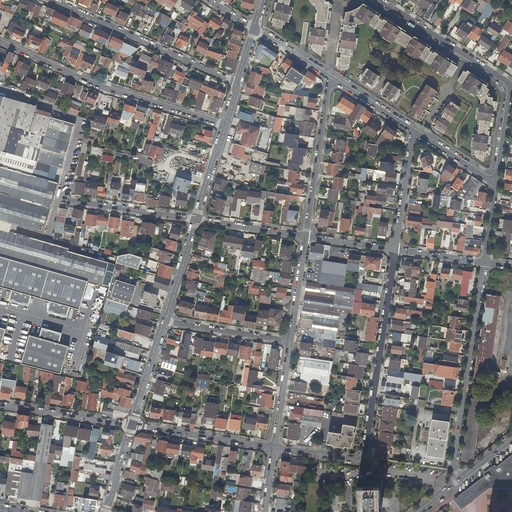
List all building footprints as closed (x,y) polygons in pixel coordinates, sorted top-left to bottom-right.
[(0,0),(0,9),(8,12),(14,15),(18,7),(13,4),(12,8),(11,9),(6,7),(0,4),(2,0),(0,0)] [(27,2),(22,0),(20,0),(19,5),(35,12),(34,15),(37,17),(40,12),(42,7),(28,1),(27,2)] [(99,2),(95,0),(94,0),(93,3),(90,10),(94,12),(95,9),(97,10),(98,8),(96,7),(99,2)] [(167,5),(161,13),(167,16),(172,8),(178,0),(165,0),(164,3),(167,5)] [(196,3),(191,0),(184,0),(181,6),(190,12),(196,3)] [(243,0),(242,6),(251,9),(254,0),(243,0)] [(292,8),(291,7),(289,7),(290,2),(291,0),(276,0),(274,9),(274,10),(275,11),(276,11),(275,14),(272,23),(274,23),(273,26),(282,29),(283,25),(284,22),(286,22),(287,23),(289,19),(290,19),(292,12),(291,11),(292,8)] [(316,24),(327,25),(327,23),(329,23),(331,12),(329,11),(329,8),(330,9),(331,8),(332,7),(332,5),(331,4),(330,4),(330,2),(327,2),(325,0),(309,0),(312,5),(314,4),(316,7),(316,8),(316,10),(317,10),(316,24)] [(419,0),(417,4),(422,7),(423,6),(428,9),(432,3),(434,0),(419,0)] [(477,4),(470,0),(465,0),(462,5),(472,12),(477,4)] [(133,7),(131,11),(142,16),(144,12),(143,11),(145,6),(143,5),(136,2),(135,2),(134,4),(133,7)] [(119,8),(107,3),(104,10),(115,16),(119,8)] [(436,6),(432,3),(428,9),(426,13),(424,16),(427,19),(436,6)] [(342,23),(357,25),(364,23),(368,26),(369,24),(381,32),(380,33),(379,35),(383,37),(382,38),(389,42),(389,41),(393,43),(394,42),(394,41),(398,43),(405,33),(406,32),(397,26),(396,26),(395,26),(394,26),(391,25),(384,20),(383,21),(378,18),(379,17),(372,12),(369,11),(369,9),(369,8),(363,4),(361,6),(358,9),(353,11),(347,13),(343,13),(342,23)] [(50,16),(53,18),(56,12),(56,11),(49,7),(47,12),(51,14),(50,16)] [(155,14),(157,11),(149,8),(148,7),(145,15),(146,15),(145,18),(144,17),(141,22),(150,26),(155,15),(151,14),(150,16),(148,15),(150,11),(155,14)] [(175,10),(172,8),(167,16),(170,18),(175,10)] [(490,10),(486,8),(481,16),(484,18),(490,10)] [(198,13),(193,10),(186,22),(190,24),(189,27),(192,29),(197,21),(194,19),(198,13)] [(430,21),(434,23),(438,17),(441,13),(437,10),(430,21)] [(119,22),(118,24),(121,25),(122,23),(125,25),(129,15),(121,11),(118,17),(117,16),(115,20),(119,22)] [(69,18),(56,12),(53,18),(52,21),(65,27),(67,23),(69,18)] [(163,28),(167,30),(167,28),(170,23),(172,18),(171,18),(170,18),(167,16),(161,13),(157,20),(155,22),(157,23),(159,24),(162,19),(166,21),(163,28)] [(68,23),(67,23),(65,27),(78,32),(83,21),(71,16),(68,23)] [(207,22),(204,21),(198,31),(197,33),(203,37),(204,37),(205,35),(202,33),(207,27),(209,28),(210,25),(218,30),(219,29),(221,26),(221,25),(226,18),(223,16),(219,21),(213,17),(208,24),(207,23),(207,22)] [(230,21),(226,18),(221,25),(226,28),(230,21)] [(201,19),(194,30),(198,31),(204,21),(201,19)] [(511,33),(511,23),(508,20),(502,28),(511,34),(511,33)] [(26,29),(11,22),(8,29),(7,31),(13,34),(12,35),(21,39),(26,29)] [(357,25),(342,23),(341,25),(344,26),(344,28),(341,27),(340,38),(340,39),(341,40),(341,44),(339,53),(341,53),(340,58),(339,58),(337,68),(341,71),(349,68),(350,57),(352,50),(353,50),(355,50),(355,46),(357,47),(358,39),(356,39),(357,35),(355,34),(354,34),(355,27),(356,27),(357,25)] [(460,35),(466,39),(468,36),(472,29),(463,23),(456,34),(460,36),(460,35)] [(497,37),(501,30),(491,23),(486,30),(497,37)] [(92,28),(83,24),(79,33),(88,37),(92,28)] [(182,36),(187,26),(184,24),(181,31),(179,35),(181,35),(176,45),(182,47),(183,45),(187,46),(190,39),(182,36)] [(327,25),(316,24),(315,27),(315,28),(314,28),(312,28),(311,32),(310,32),(308,40),(310,40),(310,43),(309,48),(313,49),(313,51),(321,56),(322,50),(323,50),(325,41),(325,38),(327,38),(328,29),(329,26),(327,25)] [(368,26),(380,33),(381,32),(369,24),(368,26)] [(99,30),(101,27),(98,26),(93,37),(105,42),(108,34),(99,30)] [(225,29),(221,26),(219,29),(218,30),(215,34),(214,37),(216,37),(217,36),(220,37),(223,32),(225,29)] [(482,31),(475,26),(472,29),(468,36),(475,41),(482,31)] [(173,30),(167,28),(167,30),(162,40),(171,45),(174,38),(171,36),(173,30)] [(232,37),(230,42),(231,43),(240,46),(242,41),(240,40),(243,32),(236,29),(236,28),(235,28),(235,29),(232,37)] [(409,36),(405,33),(398,43),(402,46),(409,36)] [(37,38),(30,34),(26,42),(30,44),(31,43),(34,44),(37,38)] [(454,68),(455,66),(456,64),(446,57),(444,59),(442,57),(434,52),(433,54),(429,51),(430,50),(422,45),(419,43),(420,41),(419,40),(410,34),(409,36),(402,46),(406,48),(406,49),(405,51),(408,53),(407,54),(414,58),(414,57),(418,59),(419,58),(419,57),(432,64),(431,66),(430,67),(433,69),(432,71),(439,75),(440,73),(443,76),(444,74),(448,77),(449,75),(450,73),(451,74),(455,69),(454,68)] [(39,51),(43,53),(47,43),(50,45),(53,38),(50,36),(48,39),(45,38),(39,51)] [(69,47),(72,48),(73,45),(75,42),(61,36),(59,42),(61,43),(69,47)] [(109,44),(120,49),(123,42),(124,41),(113,36),(109,44)] [(493,43),(483,36),(478,43),(489,50),(493,43)] [(205,54),(212,39),(204,37),(203,37),(202,39),(208,41),(206,44),(200,41),(196,50),(205,54)] [(215,39),(216,37),(214,37),(213,39),(208,50),(214,52),(216,46),(213,44),(215,40),(215,39)] [(503,50),(510,40),(505,37),(497,51),(501,54),(501,53),(503,50)] [(73,45),(87,51),(88,48),(75,42),(73,45)] [(138,49),(123,42),(120,49),(119,51),(130,56),(131,55),(138,49)] [(93,44),(91,43),(88,48),(102,55),(103,52),(91,47),(93,44)] [(236,59),(240,46),(231,43),(227,56),(230,57),(236,59)] [(264,53),(274,60),(278,55),(260,44),(259,44),(255,59),(259,60),(264,53)] [(218,62),(217,64),(220,64),(222,57),(221,57),(222,54),(214,52),(208,50),(202,62),(205,63),(208,55),(218,58),(218,62)] [(497,59),(508,66),(511,59),(511,55),(503,50),(501,53),(501,54),(497,59)] [(5,75),(14,54),(10,52),(5,63),(1,71),(0,73),(0,79),(5,82),(5,78),(5,75)] [(76,68),(79,69),(81,64),(85,55),(86,54),(83,52),(76,68)] [(64,56),(61,64),(64,65),(69,54),(67,53),(65,57),(64,56)] [(273,72),(284,56),(279,53),(278,55),(274,60),(269,69),(270,74),(272,79),(275,74),(273,72)] [(78,57),(71,54),(68,60),(72,62),(71,63),(74,65),(78,57)] [(139,62),(137,68),(147,71),(152,59),(142,54),(139,62)] [(153,58),(152,59),(147,71),(151,73),(153,66),(156,67),(160,59),(158,58),(159,56),(155,54),(153,58)] [(95,60),(85,55),(81,64),(91,69),(95,60)] [(134,57),(131,55),(130,56),(125,61),(124,63),(128,64),(134,57)] [(109,67),(112,59),(107,57),(107,58),(102,56),(100,61),(104,63),(104,65),(109,67)] [(230,71),(234,73),(239,60),(236,59),(230,57),(225,69),(229,70),(230,70),(230,71)] [(419,58),(431,66),(432,64),(419,57),(419,58)] [(285,68),(289,71),(291,68),(294,64),(286,59),(284,63),(288,65),(287,67),(286,67),(285,68)] [(166,72),(170,74),(172,69),(173,65),(170,64),(170,63),(161,60),(159,66),(163,67),(161,71),(165,73),(166,72)] [(31,66),(19,61),(15,70),(18,72),(27,75),(31,66)] [(128,74),(129,74),(130,71),(132,66),(128,64),(124,63),(122,64),(120,63),(119,65),(128,68),(127,70),(119,67),(116,73),(127,77),(128,74)] [(113,74),(115,75),(116,73),(119,67),(127,70),(128,68),(119,65),(113,74)] [(130,71),(145,77),(147,71),(137,68),(132,66),(130,71)] [(457,67),(455,66),(454,68),(455,69),(451,74),(450,73),(449,75),(451,77),(457,67)] [(305,76),(291,68),(289,71),(288,72),(286,76),(286,77),(299,85),(305,76)] [(180,72),(172,69),(170,74),(169,76),(178,80),(177,83),(182,85),(185,77),(187,72),(184,71),(183,72),(181,71),(180,72)] [(376,78),(378,76),(369,70),(367,73),(365,71),(363,71),(358,78),(360,79),(361,78),(363,79),(361,83),(369,89),(372,85),(374,86),(373,87),(374,88),(379,81),(378,80),(376,78)] [(252,71),(248,82),(257,85),(258,85),(261,74),(252,71)] [(312,82),(314,80),(316,76),(308,71),(305,76),(299,85),(293,94),(305,96),(317,98),(318,94),(299,91),(305,82),(310,85),(312,82)] [(479,99),(487,95),(486,93),(487,92),(489,90),(486,88),(487,86),(479,81),(476,80),(476,79),(477,79),(477,78),(476,78),(476,77),(467,71),(465,73),(459,82),(459,84),(462,86),(461,87),(463,88),(465,90),(464,91),(471,95),(471,94),(475,96),(476,95),(478,96),(479,99)] [(459,82),(465,73),(463,72),(457,81),(459,82)] [(52,79),(41,74),(36,85),(48,90),(50,84),(52,79)] [(25,81),(24,81),(20,89),(25,91),(29,83),(34,85),(36,81),(26,77),(25,81)] [(141,85),(142,86),(144,81),(144,79),(145,79),(140,77),(139,82),(134,80),(132,88),(140,90),(141,85)] [(191,79),(185,77),(182,85),(187,87),(196,90),(200,91),(203,85),(203,84),(191,79)] [(144,79),(144,81),(142,86),(141,90),(151,93),(151,90),(153,90),(154,87),(152,86),(154,82),(144,79)] [(75,86),(66,81),(60,95),(65,97),(67,94),(71,95),(75,86)] [(263,90),(264,87),(258,85),(257,85),(256,85),(249,83),(245,94),(250,96),(251,96),(251,93),(253,94),(254,89),(255,86),(256,86),(256,88),(263,90)] [(397,92),(398,89),(390,83),(388,86),(386,85),(384,84),(380,91),(381,92),(382,91),(384,93),(381,96),(390,102),(392,98),(394,100),(395,101),(400,94),(399,93),(397,92)] [(54,93),(59,95),(61,91),(57,89),(52,87),(52,85),(50,84),(48,90),(47,90),(53,93),(54,93)] [(184,95),(187,87),(182,85),(180,89),(177,99),(182,101),(183,98),(184,99),(185,95),(184,95)] [(221,92),(206,87),(203,85),(200,91),(205,93),(210,95),(223,100),(225,94),(221,93),(221,92)] [(433,95),(434,96),(436,97),(439,93),(426,85),(423,89),(425,90),(422,95),(420,94),(415,101),(417,102),(413,107),(412,107),(409,110),(415,114),(413,117),(421,121),(425,115),(423,113),(421,112),(425,107),(426,108),(428,109),(433,102),(431,101),(429,100),(433,95)] [(172,99),(171,102),(176,103),(177,99),(180,89),(176,88),(175,89),(174,89),(173,91),(168,89),(167,94),(162,92),(160,96),(172,99)] [(44,100),(55,104),(59,95),(54,93),(53,93),(47,90),(43,99),(44,100)] [(98,96),(88,91),(87,94),(85,100),(95,104),(98,96)] [(200,110),(205,93),(200,91),(198,99),(195,109),(200,110)] [(79,103),(82,105),(85,100),(87,94),(84,92),(82,96),(82,97),(79,103)] [(289,102),(290,94),(282,93),(281,99),(279,105),(285,106),(286,101),(289,102)] [(0,220),(17,226),(44,233),(58,182),(53,181),(57,167),(62,168),(75,124),(50,117),(51,113),(36,108),(36,106),(0,95),(0,220)] [(221,107),(223,100),(210,95),(209,98),(212,99),(209,108),(213,109),(212,111),(218,113),(220,106),(221,107)] [(487,95),(479,99),(480,102),(480,104),(478,104),(478,108),(476,108),(475,115),(477,116),(476,120),(477,120),(479,120),(477,134),(475,134),(474,134),(473,138),(472,137),(471,145),(472,145),(472,149),(471,154),(475,155),(475,156),(483,162),(483,156),(485,156),(487,147),(487,144),(489,144),(491,131),(489,131),(487,131),(488,126),(490,127),(492,127),(493,116),(493,115),(493,114),(492,114),(492,113),(492,111),(494,102),(492,101),(492,98),(490,97),(488,97),(487,95)] [(259,108),(261,100),(251,96),(250,96),(248,105),(259,108)] [(308,101),(308,103),(307,106),(315,107),(316,99),(309,97),(308,101)] [(456,108),(457,106),(455,105),(456,103),(452,100),(449,105),(445,102),(444,104),(443,105),(442,106),(442,107),(441,107),(441,108),(440,110),(442,111),(444,112),(441,117),(439,116),(437,115),(436,116),(435,117),(434,118),(433,119),(433,120),(433,121),(432,122),(436,125),(434,128),(435,128),(434,130),(438,133),(440,131),(440,132),(442,130),(444,131),(450,123),(448,122),(451,117),(453,119),(458,110),(456,108)] [(348,101),(342,110),(350,115),(356,106),(348,101)] [(69,106),(68,105),(68,106),(66,110),(78,115),(80,111),(78,110),(80,106),(71,102),(69,106)] [(136,108),(125,104),(122,116),(121,117),(128,119),(130,112),(134,113),(136,108)] [(352,129),(353,128),(360,118),(366,109),(366,108),(359,104),(349,120),(351,128),(352,129)] [(147,109),(138,106),(136,112),(138,112),(136,118),(143,120),(145,113),(146,113),(147,109)] [(309,119),(311,110),(296,108),(294,120),(296,120),(314,123),(317,123),(317,120),(309,119)] [(143,154),(137,152),(136,156),(140,157),(148,159),(149,156),(148,156),(151,145),(152,145),(154,140),(153,140),(157,125),(158,125),(162,112),(154,110),(151,109),(149,117),(152,117),(152,114),(153,115),(157,116),(154,124),(152,124),(146,143),(143,154)] [(373,114),(366,109),(360,118),(367,122),(373,114)] [(241,110),(239,118),(252,123),(255,114),(241,110)] [(121,117),(122,116),(110,112),(107,121),(107,122),(119,126),(121,117)] [(161,135),(168,136),(169,132),(172,121),(174,116),(170,114),(165,132),(162,132),(161,135)] [(271,116),(268,128),(274,130),(276,117),(271,116)] [(93,126),(105,130),(107,122),(107,121),(95,117),(93,126)] [(279,132),(282,118),(280,118),(276,117),(274,130),(273,131),(279,132)] [(345,127),(351,128),(349,120),(346,119),(346,120),(335,118),(334,128),(344,130),(345,127)] [(313,126),(314,123),(296,120),(294,133),(302,134),(305,135),(305,133),(310,134),(311,126),(313,126)] [(381,127),(370,120),(364,130),(374,137),(381,127)] [(176,125),(176,123),(172,121),(169,132),(182,136),(185,127),(184,127),(185,125),(181,124),(181,126),(176,125)] [(236,131),(256,137),(259,129),(240,123),(239,125),(238,124),(236,131)] [(378,139),(375,145),(377,145),(381,146),(384,142),(383,141),(386,136),(392,140),(397,132),(387,125),(378,139)] [(202,136),(198,135),(197,139),(209,143),(213,132),(204,129),(202,136)] [(255,143),(256,137),(236,131),(234,137),(255,143)] [(298,135),(285,133),(284,146),(295,147),(296,147),(298,135)] [(254,145),(255,143),(234,137),(232,143),(250,148),(251,145),(254,145)] [(347,153),(349,141),(336,139),(334,151),(343,152),(347,153)] [(246,160),(250,148),(232,143),(231,142),(227,154),(246,160)] [(377,148),(377,145),(375,145),(366,143),(365,149),(368,149),(367,156),(375,157),(377,148)] [(154,158),(155,154),(161,155),(163,149),(153,146),(149,157),(154,158)] [(296,147),(295,147),(293,158),(302,159),(302,156),(305,156),(306,149),(296,147)] [(250,148),(246,160),(249,161),(253,163),(265,166),(266,162),(268,154),(250,148)] [(341,165),(343,152),(334,151),(332,151),(331,155),(332,155),(331,163),(341,165)] [(79,165),(78,164),(77,168),(78,168),(76,175),(81,176),(83,169),(82,169),(85,155),(81,154),(79,165)] [(428,168),(431,167),(430,165),(433,164),(429,155),(420,159),(424,168),(427,166),(428,168)] [(302,159),(293,158),(290,157),(288,170),(290,170),(299,171),(300,165),(303,165),(304,159),(302,159)] [(382,160),(380,171),(386,172),(393,173),(395,162),(382,160)] [(250,172),(263,176),(265,166),(253,163),(250,172)] [(339,177),(341,165),(331,163),(329,163),(327,175),(331,176),(335,176),(339,177)] [(442,174),(450,179),(456,170),(455,169),(455,168),(452,166),(451,167),(448,165),(442,174)] [(459,170),(457,168),(456,170),(450,179),(452,180),(456,174),(459,170)] [(83,184),(77,183),(75,192),(84,194),(85,185),(86,185),(86,181),(87,174),(88,171),(85,170),(84,179),(83,184)] [(299,184),(301,172),(299,171),(290,170),(288,182),(292,183),(299,184)] [(395,184),(397,174),(386,172),(380,171),(374,170),(373,180),(376,181),(377,173),(383,174),(381,181),(395,184)] [(188,193),(191,181),(176,176),(173,188),(174,189),(178,190),(182,191),(183,191),(184,192),(187,193),(188,193)] [(339,177),(335,176),(333,189),(339,190),(342,190),(344,178),(343,178),(339,177)] [(472,176),(467,184),(458,198),(461,198),(471,200),(473,197),(482,183),(472,176)] [(224,192),(227,181),(217,177),(213,189),(224,192)] [(420,178),(418,192),(426,193),(428,179),(420,178)] [(124,182),(121,198),(129,199),(130,195),(134,195),(135,194),(136,187),(136,184),(137,179),(132,179),(131,182),(130,182),(130,183),(124,182)] [(456,191),(457,190),(458,191),(464,182),(460,180),(460,181),(457,179),(451,188),(456,191)] [(98,185),(87,183),(85,192),(97,194),(98,186),(98,185)] [(120,184),(111,183),(109,194),(118,195),(120,184)] [(302,194),(304,185),(299,184),(292,183),(291,186),(291,191),(297,192),(297,194),(302,194)] [(442,191),(447,194),(452,186),(448,183),(444,189),(442,191)] [(464,184),(455,198),(458,198),(467,184),(465,183),(464,184)] [(134,195),(134,200),(137,200),(143,201),(146,186),(136,184),(136,187),(135,194),(134,195)] [(396,186),(388,185),(387,194),(392,195),(393,190),(395,191),(396,186)] [(103,187),(98,186),(97,194),(106,195),(106,192),(102,191),(103,187)] [(339,190),(333,189),(330,188),(328,201),(337,202),(339,190)] [(237,198),(247,199),(248,191),(235,189),(234,198),(233,203),(232,210),(236,211),(237,200),(236,200),(237,198)] [(182,191),(178,190),(177,197),(175,204),(185,206),(187,195),(181,194),(182,191)] [(261,199),(262,194),(248,191),(247,199),(247,201),(255,202),(260,203),(261,199)] [(265,196),(276,197),(276,193),(262,191),(262,193),(262,194),(261,199),(264,200),(265,196)] [(285,207),(289,208),(290,199),(291,195),(289,195),(282,194),(276,193),(276,197),(275,199),(281,200),(281,199),(286,199),(285,207)] [(478,198),(473,197),(471,200),(475,201),(479,201),(486,202),(487,194),(479,193),(478,198)] [(223,194),(222,199),(226,200),(228,201),(233,203),(234,198),(223,194)] [(444,201),(443,208),(447,209),(449,197),(446,196),(440,195),(435,195),(435,194),(434,199),(444,201)] [(171,197),(160,195),(159,200),(159,204),(169,206),(171,197)] [(368,203),(376,204),(377,197),(367,195),(367,196),(365,196),(364,206),(367,207),(368,203)] [(152,198),(147,197),(146,204),(158,206),(159,204),(159,200),(158,200),(158,198),(155,197),(155,199),(154,198),(154,197),(152,197),(152,198)] [(222,213),(226,200),(222,199),(220,199),(214,197),(210,209),(213,210),(220,212),(222,213)] [(386,198),(377,197),(376,204),(385,206),(386,200),(394,201),(394,198),(386,197),(386,198)] [(459,211),(461,198),(458,198),(455,198),(449,197),(447,209),(450,210),(453,210),(459,211)] [(444,201),(434,199),(433,201),(440,202),(439,208),(443,208),(444,201)] [(363,214),(368,214),(369,207),(367,207),(364,206),(356,205),(355,212),(363,214)] [(422,207),(412,205),(411,212),(421,214),(422,207)] [(373,213),(381,214),(382,209),(369,207),(368,214),(367,224),(371,225),(373,213)] [(63,231),(65,224),(68,209),(60,208),(54,239),(62,240),(63,231)] [(82,220),(83,215),(82,215),(83,211),(74,209),(72,216),(81,219),(82,220)] [(262,221),(272,223),(274,211),(264,210),(262,221)] [(298,211),(289,210),(288,212),(287,220),(297,222),(298,211)] [(319,225),(327,226),(330,212),(330,211),(321,210),(319,225)] [(334,212),(330,212),(327,226),(326,233),(336,234),(337,229),(332,228),(334,212)] [(97,216),(87,215),(85,225),(89,225),(89,228),(92,228),(92,226),(95,226),(97,216)] [(97,225),(96,225),(95,230),(104,231),(104,229),(107,230),(108,219),(103,218),(104,216),(98,215),(97,225)] [(422,223),(423,218),(409,216),(407,225),(411,225),(410,230),(421,231),(422,223)] [(473,221),(472,226),(475,226),(475,225),(480,226),(481,217),(475,216),(475,221),(473,221)] [(120,218),(111,217),(109,227),(113,227),(113,231),(118,232),(118,228),(119,228),(120,218)] [(350,220),(341,218),(341,219),(340,225),(340,229),(349,231),(350,220)] [(435,225),(437,225),(438,220),(435,220),(423,218),(422,223),(423,223),(423,227),(434,229),(435,225)] [(17,226),(0,220),(0,228),(15,233),(17,226)] [(130,235),(132,235),(134,225),(134,222),(123,220),(121,231),(128,232),(131,232),(130,235)] [(450,228),(452,228),(452,226),(453,223),(452,222),(445,221),(438,220),(437,225),(436,231),(436,232),(438,233),(439,231),(439,226),(450,228)] [(388,223),(380,222),(378,235),(386,236),(388,223)] [(156,225),(142,223),(141,232),(154,234),(156,225)] [(457,224),(457,223),(453,223),(452,226),(453,226),(452,231),(459,232),(460,232),(460,231),(461,231),(462,225),(457,224)] [(71,225),(65,224),(63,231),(74,233),(76,227),(71,226),(71,225)] [(461,236),(461,238),(459,248),(459,251),(463,251),(464,242),(465,242),(465,239),(468,225),(464,224),(462,236),(461,236)] [(352,232),(365,235),(366,226),(360,225),(360,228),(356,228),(356,227),(353,226),(352,232)] [(473,231),(483,232),(484,227),(475,226),(472,226),(468,225),(465,239),(482,242),(482,237),(473,235),(473,231)] [(176,228),(173,227),(170,238),(178,240),(181,230),(179,229),(179,227),(176,227),(176,228)] [(15,233),(0,228),(0,255),(84,280),(102,285),(109,262),(68,251),(69,248),(15,233)] [(430,238),(428,238),(428,240),(427,247),(434,248),(436,232),(436,231),(434,231),(432,231),(431,235),(430,235),(430,238)] [(505,235),(505,232),(504,232),(496,231),(494,244),(498,244),(500,235),(503,236),(503,235),(505,235)] [(203,252),(201,256),(203,257),(207,258),(212,260),(216,234),(204,232),(198,251),(203,252)] [(223,247),(230,248),(232,235),(229,234),(229,236),(225,235),(223,247)] [(233,235),(232,235),(230,248),(235,249),(235,248),(242,249),(243,245),(243,240),(237,239),(237,237),(232,236),(233,235)] [(175,250),(177,242),(165,238),(164,241),(168,242),(166,248),(170,249),(175,250)] [(479,247),(481,247),(482,242),(465,239),(465,242),(463,253),(477,255),(480,253),(481,249),(467,247),(468,244),(480,246),(479,247)] [(260,244),(262,245),(263,241),(256,240),(255,247),(253,258),(256,258),(257,258),(258,255),(259,251),(261,252),(262,248),(260,248),(260,244)] [(282,244),(280,257),(290,258),(292,245),(282,244)] [(316,261),(315,267),(314,273),(307,272),(305,281),(307,281),(319,283),(325,246),(325,245),(316,244),(316,247),(311,246),(309,259),(312,260),(313,260),(314,258),(316,259),(316,261)] [(242,249),(241,256),(253,258),(255,247),(243,245),(242,249)] [(327,247),(325,246),(319,283),(332,285),(335,262),(328,261),(330,250),(326,249),(327,247)] [(170,259),(172,253),(169,252),(162,250),(156,248),(153,248),(152,251),(159,253),(158,256),(160,256),(170,259)] [(139,269),(142,257),(130,253),(118,256),(116,262),(139,269)] [(361,256),(349,254),(347,263),(351,264),(351,266),(359,267),(361,256)] [(364,268),(372,269),(374,257),(361,255),(361,256),(359,267),(358,275),(363,276),(364,268)] [(0,256),(0,287),(12,291),(10,299),(15,301),(15,302),(23,304),(23,303),(29,305),(31,296),(51,302),(48,310),(54,312),(53,313),(61,315),(62,314),(67,315),(69,307),(80,310),(88,281),(0,256)] [(169,264),(170,259),(160,256),(158,261),(169,264)] [(381,258),(374,257),(372,269),(379,270),(381,258)] [(413,275),(411,275),(411,277),(411,279),(412,279),(411,284),(410,283),(409,289),(408,296),(415,297),(416,287),(415,287),(414,286),(415,279),(416,280),(418,267),(416,267),(418,259),(414,258),(413,263),(413,266),(414,266),(413,275)] [(149,260),(147,266),(156,268),(158,263),(149,260)] [(265,262),(255,261),(253,260),(252,268),(264,270),(265,262)] [(288,261),(283,260),(281,271),(290,273),(292,262),(288,261)] [(406,268),(405,277),(411,277),(411,275),(413,266),(413,263),(402,261),(401,267),(406,268)] [(225,267),(227,267),(227,264),(220,262),(219,262),(217,267),(215,267),(214,271),(223,274),(223,276),(225,277),(226,272),(224,272),(225,267)] [(347,264),(335,262),(332,285),(344,287),(347,264)] [(162,263),(158,275),(169,279),(173,267),(162,263)] [(446,280),(449,280),(449,278),(450,269),(442,267),(440,277),(444,277),(443,278),(447,278),(446,280)] [(190,268),(187,278),(195,280),(198,271),(190,268)] [(285,278),(284,283),(289,283),(290,274),(264,270),(252,268),(250,280),(253,281),(265,283),(266,273),(278,275),(278,274),(281,274),(280,278),(285,278)] [(463,271),(450,269),(449,278),(455,279),(455,281),(458,281),(458,283),(461,283),(463,271)] [(471,272),(463,271),(461,283),(458,300),(458,304),(467,305),(468,300),(467,300),(467,296),(466,296),(469,279),(470,279),(471,272)] [(135,285),(136,282),(113,274),(111,281),(109,287),(106,299),(129,306),(130,302),(131,302),(136,285),(135,285)] [(217,274),(215,280),(218,281),(217,286),(214,285),(213,286),(223,289),(225,277),(223,276),(217,274)] [(434,288),(435,288),(436,280),(437,276),(432,275),(431,282),(427,281),(426,287),(430,287),(429,296),(421,295),(421,298),(422,298),(427,299),(433,300),(434,296),(433,296),(434,288)] [(162,288),(162,290),(167,291),(170,281),(156,276),(154,285),(162,288)] [(197,290),(200,282),(189,279),(185,291),(186,291),(192,293),(197,294),(198,295),(206,297),(207,293),(197,290)] [(250,280),(248,293),(258,294),(259,286),(253,285),(253,281),(250,280)] [(307,281),(303,306),(340,312),(347,313),(351,313),(356,289),(344,287),(332,285),(319,283),(307,281)] [(370,284),(362,283),(357,282),(356,289),(362,290),(369,291),(370,284)] [(382,286),(370,284),(369,291),(381,293),(382,286)] [(278,287),(276,297),(283,298),(290,299),(291,296),(286,295),(287,288),(278,287)] [(159,294),(144,289),(140,304),(154,308),(159,294)] [(380,301),(363,298),(362,302),(360,302),(361,298),(362,290),(356,289),(351,313),(368,316),(377,317),(380,301)] [(259,303),(270,305),(272,296),(261,294),(259,303)] [(495,309),(497,296),(486,294),(473,378),(480,379),(482,365),(486,366),(487,356),(491,357),(498,310),(495,309)] [(219,320),(231,322),(232,318),(233,308),(229,308),(229,313),(226,313),(227,310),(224,310),(226,297),(222,296),(221,302),(219,320)] [(132,311),(133,307),(129,306),(106,299),(103,311),(107,312),(124,317),(127,309),(132,311)] [(193,304),(183,301),(180,308),(180,310),(190,314),(193,304)] [(466,311),(467,305),(458,304),(450,303),(450,305),(454,306),(454,309),(466,311)] [(232,318),(244,320),(246,307),(233,305),(233,308),(232,318)] [(331,340),(336,340),(337,335),(337,334),(337,330),(337,329),(338,324),(339,322),(340,312),(303,306),(301,317),(305,318),(314,319),(312,331),(326,334),(332,334),(331,340)] [(406,309),(397,308),(395,318),(405,319),(406,309)] [(149,320),(151,312),(139,309),(137,316),(141,317),(149,320)] [(269,311),(258,309),(257,317),(256,323),(267,325),(267,323),(269,311)] [(280,310),(270,309),(269,311),(267,323),(279,325),(280,318),(279,318),(280,310)] [(194,316),(206,318),(207,314),(207,311),(195,310),(194,316)] [(345,323),(347,313),(340,312),(339,322),(345,323)] [(436,321),(437,314),(431,313),(431,315),(429,325),(440,326),(441,322),(436,321)] [(244,325),(256,327),(256,323),(257,317),(245,316),(244,325)] [(368,316),(365,339),(375,341),(378,317),(377,317),(368,316)] [(450,319),(448,327),(456,328),(457,320),(450,319)] [(414,326),(415,323),(404,321),(404,322),(394,320),(393,322),(393,325),(392,329),(402,330),(403,326),(405,327),(405,326),(407,326),(414,327),(414,326)] [(151,327),(138,323),(135,332),(148,336),(151,327)] [(460,342),(462,330),(450,328),(448,340),(451,341),(460,342)] [(29,335),(21,364),(61,374),(68,346),(58,343),(60,334),(55,333),(55,332),(47,329),(47,331),(41,329),(39,338),(29,335)] [(135,334),(120,329),(118,335),(133,339),(135,334)] [(403,341),(404,334),(394,332),(393,340),(400,341),(403,341)] [(189,335),(189,334),(184,333),(181,347),(184,348),(189,350),(190,345),(191,336),(189,335)] [(420,336),(418,348),(419,349),(426,350),(427,337),(420,336)] [(112,353),(116,341),(115,341),(104,337),(101,349),(112,353)] [(434,341),(434,338),(427,337),(426,350),(433,351),(437,351),(437,348),(429,346),(430,341),(434,341)] [(168,338),(167,343),(172,344),(175,345),(179,347),(180,345),(175,344),(176,341),(173,340),(168,338)] [(194,353),(201,354),(202,347),(201,346),(203,339),(195,338),(193,345),(195,346),(194,353)] [(336,340),(331,340),(328,339),(325,339),(324,346),(335,348),(336,340)] [(356,348),(357,341),(345,339),(344,350),(357,352),(357,348),(356,348)] [(121,356),(125,344),(119,342),(116,341),(112,353),(121,356)] [(459,351),(460,342),(451,341),(450,349),(459,351)] [(214,352),(226,354),(228,344),(215,342),(214,352)] [(257,342),(255,352),(254,359),(254,361),(253,367),(258,368),(262,343),(257,342)] [(213,345),(202,343),(202,347),(201,354),(211,356),(213,345)] [(232,346),(228,346),(227,354),(237,355),(239,344),(233,343),(232,346)] [(300,352),(295,351),(294,355),(296,355),(299,356),(310,358),(312,344),(301,343),(300,352)] [(137,361),(141,348),(125,344),(121,356),(125,357),(137,361)] [(401,353),(403,346),(398,345),(395,345),(392,345),(391,352),(401,353)] [(245,358),(250,359),(252,351),(252,348),(240,346),(238,357),(245,358)] [(183,360),(187,361),(187,359),(189,350),(184,348),(184,350),(179,349),(178,359),(183,360)] [(271,348),(268,368),(275,369),(277,358),(278,351),(276,349),(271,348)] [(344,354),(345,350),(341,350),(335,349),(334,354),(333,361),(339,362),(340,354),(344,354)] [(419,349),(417,361),(424,362),(426,350),(419,349)] [(432,357),(433,351),(426,350),(424,362),(430,363),(431,359),(427,359),(427,357),(432,357)] [(357,352),(355,365),(364,366),(366,366),(368,354),(359,352),(357,352)] [(174,371),(178,360),(172,358),(165,355),(161,367),(174,371)] [(443,363),(443,365),(456,367),(457,357),(447,355),(445,364),(443,363)] [(309,373),(308,383),(329,386),(331,376),(331,374),(333,361),(328,360),(310,358),(299,356),(297,371),(301,372),(309,373)] [(138,370),(140,361),(137,361),(125,357),(124,361),(128,362),(128,363),(130,363),(128,367),(138,370)] [(399,371),(401,358),(391,357),(389,369),(399,371)] [(457,373),(458,367),(456,367),(443,365),(434,363),(430,363),(424,362),(423,367),(434,369),(433,374),(437,374),(437,376),(456,379),(457,373)] [(363,370),(364,366),(355,365),(350,364),(348,376),(357,377),(362,378),(363,370)] [(24,384),(17,383),(16,387),(15,393),(15,396),(25,398),(27,387),(27,388),(28,384),(29,380),(31,368),(24,366),(23,370),(27,370),(24,384)] [(160,368),(157,379),(158,379),(166,382),(168,375),(171,376),(173,371),(160,368)] [(258,370),(249,369),(246,386),(261,388),(262,382),(256,381),(258,370)] [(412,380),(421,381),(422,374),(399,371),(389,369),(387,382),(402,384),(403,384),(403,382),(404,378),(412,380)] [(41,379),(52,381),(54,373),(47,372),(42,371),(41,379)] [(88,375),(91,376),(92,373),(91,372),(86,371),(84,381),(87,381),(88,375)] [(127,372),(124,382),(133,384),(135,377),(130,375),(130,373),(127,372)] [(309,373),(301,372),(300,381),(306,382),(308,383),(309,373)] [(52,388),(52,394),(50,402),(61,404),(62,396),(56,395),(56,396),(55,395),(55,394),(54,394),(55,391),(57,391),(57,389),(58,386),(59,380),(65,381),(65,377),(59,376),(55,375),(53,385),(52,388)] [(355,390),(357,377),(348,376),(342,375),(342,378),(347,379),(346,388),(347,389),(355,390)] [(67,389),(68,377),(66,377),(63,395),(64,395),(63,404),(72,405),(74,394),(68,394),(69,389),(67,389)] [(196,387),(208,389),(209,380),(197,378),(196,387)] [(165,385),(167,382),(166,382),(158,379),(154,392),(163,395),(165,385)] [(87,391),(89,382),(79,380),(77,389),(87,391)] [(305,391),(306,382),(300,381),(296,381),(294,390),(305,391)] [(401,392),(402,384),(387,382),(382,381),(380,389),(401,392)] [(115,387),(113,392),(120,394),(123,395),(129,397),(133,385),(121,382),(120,385),(117,384),(117,386),(119,387),(119,388),(115,387)] [(11,392),(11,388),(1,386),(0,395),(0,396),(10,398),(10,394),(12,394),(12,393),(12,392),(11,392)] [(270,406),(271,399),(272,394),(271,394),(272,390),(261,388),(246,386),(246,391),(262,393),(260,405),(270,406)] [(451,405),(454,391),(453,390),(449,390),(444,389),(438,388),(438,391),(443,392),(442,404),(451,405)] [(117,402),(120,394),(113,392),(106,390),(102,389),(101,394),(101,398),(105,399),(106,397),(113,399),(113,400),(114,401),(117,402)] [(359,403),(360,391),(355,390),(347,389),(345,401),(359,403)] [(96,401),(100,401),(101,398),(101,394),(90,392),(87,409),(95,410),(96,401)] [(152,398),(163,401),(163,395),(154,392),(152,398)] [(398,409),(400,396),(387,394),(385,407),(397,409),(398,409)] [(129,409),(132,398),(129,397),(123,395),(120,404),(118,404),(119,402),(117,402),(114,401),(107,407),(103,406),(102,414),(123,417),(129,413),(130,409),(129,409)] [(482,399),(470,397),(461,460),(470,461),(473,458),(482,399)] [(345,401),(343,413),(357,415),(359,403),(345,401)] [(317,416),(322,417),(323,410),(294,406),(293,413),(291,412),(289,422),(298,424),(315,426),(317,416)] [(150,416),(160,418),(161,408),(152,407),(150,416)] [(183,412),(184,409),(184,408),(180,407),(179,415),(183,416),(182,418),(182,421),(190,422),(191,413),(183,412)] [(396,421),(397,409),(385,407),(384,407),(382,419),(394,421),(396,421)] [(165,409),(163,418),(173,420),(175,411),(165,409)] [(203,422),(215,424),(216,418),(217,414),(217,413),(210,411),(205,410),(203,422)] [(24,416),(18,415),(17,420),(16,427),(22,428),(22,426),(28,427),(29,424),(30,415),(25,414),(24,416)] [(220,414),(217,414),(216,418),(217,418),(216,427),(226,428),(227,419),(224,419),(225,416),(220,415),(220,414)] [(240,420),(241,420),(242,417),(239,416),(238,418),(234,417),(233,419),(230,419),(229,428),(239,429),(240,420)] [(268,418),(263,417),(257,416),(257,417),(257,418),(256,427),(260,427),(263,428),(267,428),(268,418)] [(251,429),(255,429),(256,427),(257,418),(245,417),(243,427),(251,429)] [(392,433),(394,421),(382,419),(381,419),(379,431),(380,431),(392,433)] [(12,422),(4,421),(2,434),(14,436),(16,427),(17,420),(13,420),(12,422)] [(426,454),(444,456),(449,422),(431,420),(426,454)] [(296,439),(298,424),(289,422),(287,437),(296,439)] [(42,423),(36,461),(48,463),(49,452),(50,445),(54,425),(42,423)] [(41,426),(29,424),(28,427),(27,434),(39,436),(41,426)] [(353,431),(354,426),(343,424),(341,433),(328,431),(326,443),(332,444),(332,445),(344,447),(344,446),(351,447),(351,442),(353,442),(355,432),(353,431)] [(66,427),(63,446),(69,447),(70,441),(72,428),(66,427)] [(91,430),(80,428),(79,438),(90,440),(91,430)] [(100,429),(93,428),(91,441),(94,442),(97,442),(98,436),(99,436),(100,429)] [(111,430),(110,431),(110,432),(108,432),(103,431),(101,443),(103,443),(112,444),(113,440),(114,441),(115,431),(111,430)] [(394,441),(396,434),(392,433),(380,431),(378,444),(391,446),(392,446),(392,441),(394,441)] [(133,444),(132,447),(142,449),(142,448),(140,448),(141,445),(145,446),(144,454),(131,452),(129,457),(149,463),(151,449),(153,439),(153,435),(142,433),(136,436),(133,444)] [(158,450),(167,452),(168,441),(159,440),(158,450)] [(18,441),(13,441),(11,453),(11,457),(23,459),(24,454),(20,454),(21,452),(17,451),(18,441)] [(167,452),(174,453),(179,454),(180,450),(181,444),(181,443),(168,441),(167,452)] [(110,455),(112,444),(103,443),(101,453),(110,455)] [(388,459),(391,446),(378,444),(377,443),(375,457),(388,459)] [(187,458),(191,459),(191,456),(192,453),(193,446),(181,444),(180,450),(182,450),(186,451),(185,455),(186,455),(186,456),(187,456),(187,458)] [(63,447),(50,445),(49,452),(50,452),(49,462),(54,463),(54,459),(61,460),(62,452),(63,447)] [(216,489),(223,445),(218,445),(216,461),(214,471),(211,489),(216,489)] [(195,457),(203,459),(205,448),(193,446),(192,453),(194,454),(195,454),(195,457)] [(237,451),(230,450),(229,457),(229,460),(236,461),(237,451)] [(74,454),(62,452),(61,460),(60,465),(72,467),(74,456),(74,454)] [(511,454),(496,467),(484,476),(456,498),(461,505),(490,483),(491,485),(511,484),(511,454)] [(11,496),(10,502),(16,503),(17,497),(23,459),(11,457),(10,462),(8,475),(7,477),(7,479),(5,489),(5,495),(11,496)] [(221,473),(226,474),(227,472),(228,465),(228,462),(229,460),(229,457),(225,457),(224,465),(222,465),(221,473)] [(17,497),(42,501),(45,478),(48,463),(36,461),(35,461),(28,460),(23,459),(17,497)] [(216,461),(203,459),(202,469),(214,471),(216,461)] [(142,463),(134,460),(131,470),(139,472),(142,463)] [(290,471),(292,472),(305,473),(306,466),(289,464),(290,462),(281,460),(280,469),(290,471)] [(253,464),(251,475),(260,477),(262,466),(253,464)] [(482,474),(484,476),(496,467),(494,465),(482,474)] [(79,472),(79,471),(74,470),(73,475),(73,480),(77,481),(87,483),(87,481),(83,480),(83,479),(77,478),(79,472)] [(135,478),(137,473),(130,471),(125,470),(124,475),(129,476),(135,478)] [(291,481),(292,472),(290,471),(283,470),(281,480),(291,481)] [(250,485),(252,476),(248,476),(245,475),(242,475),(241,475),(240,484),(250,485)] [(149,486),(148,490),(149,490),(157,493),(160,494),(160,491),(162,481),(149,477),(146,485),(147,486),(149,486)] [(50,479),(45,478),(42,501),(41,503),(46,504),(50,479)] [(165,489),(173,490),(174,487),(174,483),(162,481),(160,491),(165,491),(165,489)] [(64,483),(57,482),(54,504),(64,505),(65,496),(62,495),(64,483)] [(132,499),(136,486),(125,483),(122,494),(124,495),(124,496),(132,499)] [(511,484),(491,485),(490,483),(461,505),(456,498),(453,500),(461,510),(488,489),(511,488),(511,484)] [(293,488),(293,485),(285,484),(285,485),(283,494),(278,493),(277,497),(279,497),(286,499),(290,499),(292,487),(293,488)] [(238,487),(236,499),(241,500),(243,500),(248,501),(250,494),(248,493),(249,488),(238,487)] [(99,491),(96,490),(94,490),(95,488),(91,488),(90,495),(86,494),(86,498),(90,498),(98,500),(100,500),(101,497),(98,496),(99,491)] [(358,488),(358,495),(358,511),(379,511),(379,488),(359,488),(358,488)] [(148,494),(149,490),(148,490),(146,489),(143,506),(143,507),(146,508),(145,511),(148,511),(149,509),(153,510),(155,502),(147,500),(148,494)] [(96,510),(98,500),(90,498),(86,498),(83,497),(81,510),(93,511),(96,510)] [(285,508),(286,499),(279,497),(277,507),(281,507),(281,509),(284,509),(284,508),(285,508)] [(233,510),(233,511),(237,511),(239,511),(241,500),(236,499),(235,499),(233,510)] [(251,511),(252,509),(254,510),(255,502),(248,501),(243,500),(241,500),(239,511),(251,511)] [(125,511),(141,511),(143,507),(143,506),(135,503),(133,511),(129,511),(126,511),(125,511)]
